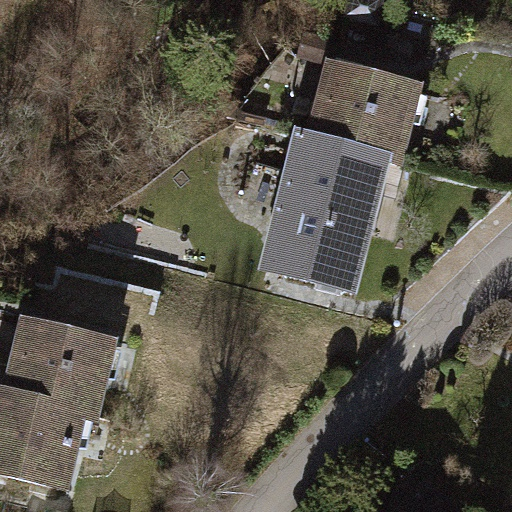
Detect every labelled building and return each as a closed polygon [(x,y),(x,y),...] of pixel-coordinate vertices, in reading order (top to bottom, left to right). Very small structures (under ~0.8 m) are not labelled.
[(424,84),(325,59),(306,134),(393,157),(390,170),(401,173),(424,84)] [(306,134),(294,131),(259,268),(359,294),(390,170),(393,157),(306,134)] [(117,338),(18,316),(2,388),(86,409),(83,422),(96,425),(117,338)] [(2,388),(0,387),(0,476),(68,491),(83,422),(86,409),(2,388)] [(487,511),(404,476),(388,511),(487,511)]
